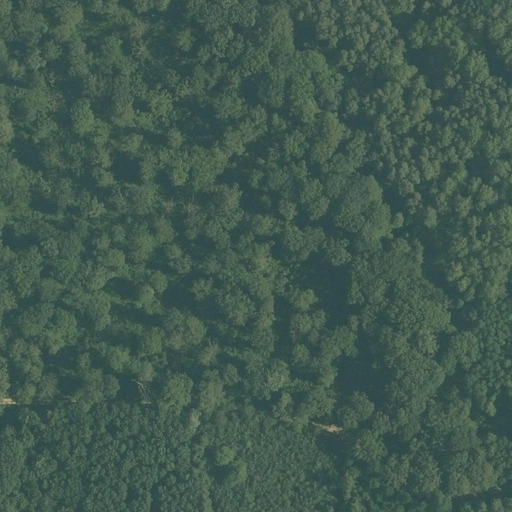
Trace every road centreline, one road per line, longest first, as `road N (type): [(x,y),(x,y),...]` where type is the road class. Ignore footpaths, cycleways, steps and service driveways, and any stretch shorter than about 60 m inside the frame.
road 1 (track): [(187,0),(260,72),(310,149),(342,239),(336,318),(346,368),(345,437)]
road 2 (track): [(0,401),(234,404),(345,437)]
road 3 (track): [(345,437),(405,486),(435,494),(511,483)]
